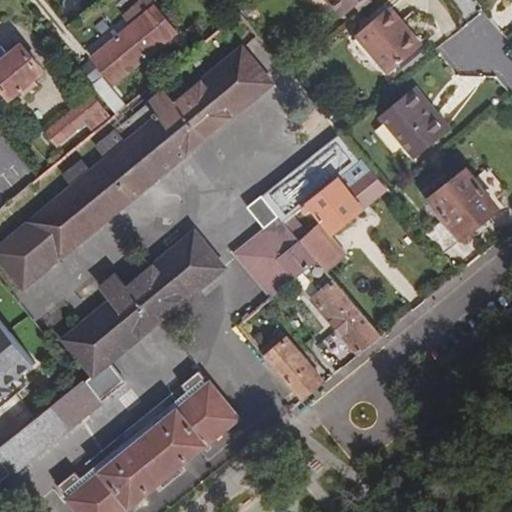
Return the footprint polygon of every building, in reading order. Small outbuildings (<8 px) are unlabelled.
[(328,0),(341,16),(354,5),(360,0),(328,0)] [(370,1),(368,0),(360,0),(354,5),(358,10),(370,1)] [(112,83),(176,31),(156,6),(101,51),(106,56),(96,64),(112,83)] [(386,38),(374,23),(341,49),(371,88),(402,64),(383,41),(386,38)] [(41,72),(21,48),(0,64),(0,87),(9,99),(20,90),(25,96),(37,86),(33,81),(41,72)] [(0,259),(23,287),(269,85),(241,50),(174,105),(163,91),(116,130),(117,133),(97,149),(107,159),(0,247),(0,259)] [(92,59),(96,64),(106,56),(101,51),(92,59)] [(431,116),(435,111),(416,87),(411,91),(431,116)] [(452,131),(435,111),(431,116),(411,91),(382,116),(416,160),(452,131)] [(108,117),(89,94),(72,106),(76,110),(47,134),(57,146),(86,123),(92,130),(108,117)] [(239,217),(256,238),(269,227),(280,217),(284,223),(293,216),(302,208),(339,178),(356,164),(362,159),(340,133),(239,217)] [(368,166),(362,159),(356,164),(362,171),(368,166)] [(332,233),(387,188),(370,169),(349,187),(339,178),(302,208),(307,213),(312,209),(322,222),(332,233)] [(500,210),(467,170),(429,200),(443,217),(462,240),(500,210)] [(317,261),(326,270),(346,255),(329,236),(319,225),(308,234),(293,216),(284,223),(317,261)] [(266,293),(272,299),(303,274),(317,261),(284,223),(280,217),(269,227),(277,236),(272,240),(268,236),(258,243),(250,243),(244,248),(243,257),(235,256),(226,263),(242,283),(254,284),(253,297),(257,301),(266,293)] [(462,240),(443,217),(424,233),(443,255),(462,240)] [(319,225),(329,236),(332,233),(322,222),(319,225)] [(277,236),(269,227),(256,238),(250,243),(258,243),(268,236),(272,240),(277,236)] [(112,302),(65,341),(93,375),(110,361),(223,268),(195,235),(128,289),(117,275),(101,289),(112,302)] [(243,257),(244,248),(235,256),(243,257)] [(326,270),(317,261),(303,274),(320,293),(335,280),(326,270)] [(312,300),(360,356),(384,336),(335,280),(320,293),(312,300)] [(242,283),(253,297),(254,284),(242,283)] [(257,301),(261,307),(272,299),(266,293),(257,301)] [(35,362),(0,320),(0,406),(16,393),(9,384),(22,373),(35,362)] [(262,351),(292,389),(303,402),(324,385),(283,333),(262,351)] [(335,333),(322,342),(336,362),(349,352),(335,333)] [(86,381),(101,399),(124,379),(110,361),(93,375),(86,381)] [(188,392),(204,380),(206,378),(201,371),(183,385),(188,392)] [(9,384),(16,393),(29,382),(22,373),(9,384)] [(0,449),(0,473),(8,467),(12,472),(101,399),(86,381),(85,379),(0,449)] [(72,497),(209,386),(204,380),(188,392),(83,476),(68,491),(72,497)] [(124,511),(239,418),(211,384),(209,386),(72,497),(70,499),(80,511),(124,511)] [(68,491),(83,476),(78,470),(59,486),(65,493),(68,491)]
